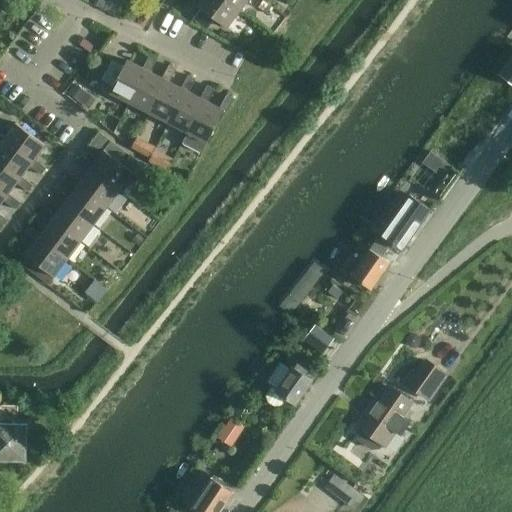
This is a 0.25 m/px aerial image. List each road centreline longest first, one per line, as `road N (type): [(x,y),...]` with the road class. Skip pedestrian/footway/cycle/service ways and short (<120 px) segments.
road 1 (unclassified): [(511,133),(368,331)]
road 2 (unclassified): [(242,511),(368,331)]
road 3 (residential): [(368,331),(511,224)]
road 4 (residential): [(83,11),(228,83)]
road 5 (residential): [(83,11),(30,82),(80,120)]
